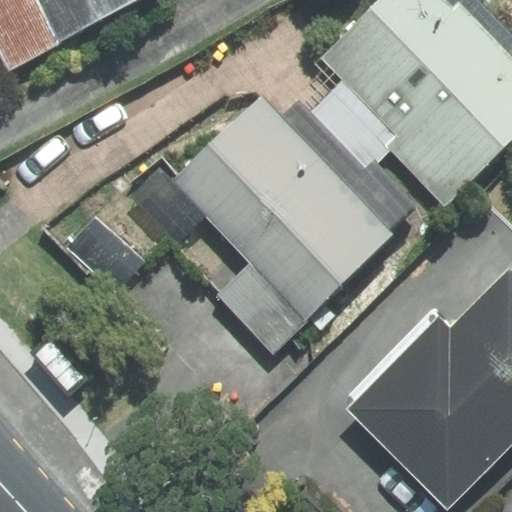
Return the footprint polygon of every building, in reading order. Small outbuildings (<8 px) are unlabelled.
[(0,0),(0,71),(2,75),(148,0),(0,0)] [(423,0),(378,0),(313,65),(389,141),(379,151),(441,213),(511,142),(511,75),(451,15),(444,21),(423,0)] [(252,103),(164,187),(245,270),(214,300),(239,326),(267,355),(386,242),(252,103)] [(118,297),(144,267),(92,224),(67,254),(118,297)] [(427,325),(338,414),(437,511),(441,511),(511,441),(511,294),(495,278),(439,337),(427,325)]
